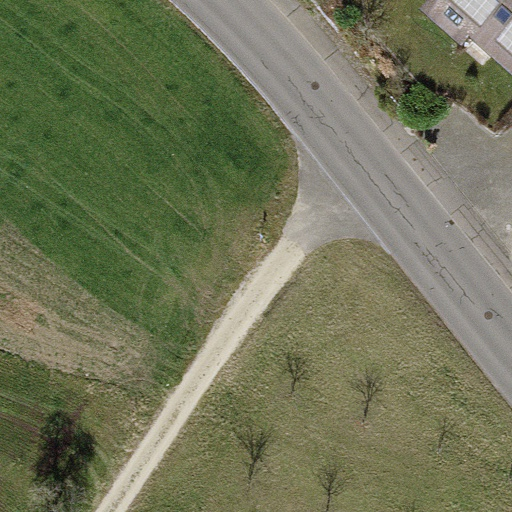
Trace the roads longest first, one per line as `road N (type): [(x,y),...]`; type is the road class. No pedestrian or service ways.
road 1 (tertiary): [(227,0),(511,349)]
road 2 (track): [(374,175),(292,247),(115,511)]
